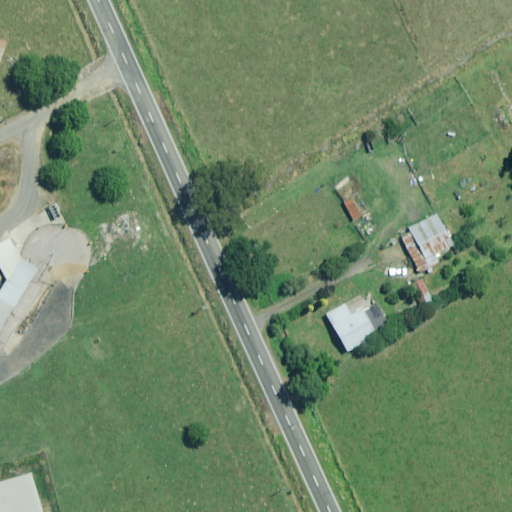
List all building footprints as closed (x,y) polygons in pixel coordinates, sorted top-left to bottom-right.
[(363,216),(354,198),(344,203),(353,221),(363,216)] [(400,236),(418,274),(439,263),(437,259),(442,257),(439,252),(453,246),(437,214),(409,228),(411,231),(400,236)] [(21,259),(8,238),(0,242),(0,268),(6,281),(0,290),(0,329),(38,269),(21,259)] [(416,297),(422,309),(434,303),(422,278),(408,285),(414,298),(416,297)] [(399,314),(389,296),(351,317),(345,305),(326,315),(347,351),(381,332),(378,326),(399,314)]
